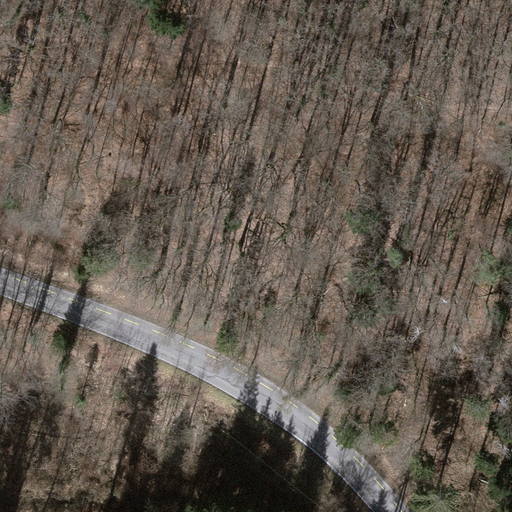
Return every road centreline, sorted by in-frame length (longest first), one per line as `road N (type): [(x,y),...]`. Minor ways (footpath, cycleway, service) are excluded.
road 1 (tertiary): [(393,511),(324,433),(212,362),(0,270)]
road 2 (track): [(0,487),(318,500),(343,511)]
